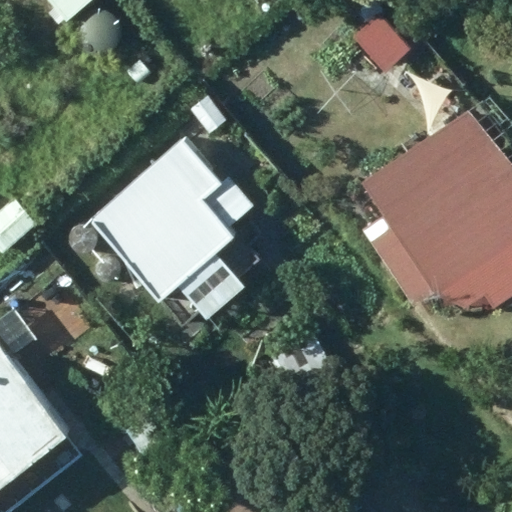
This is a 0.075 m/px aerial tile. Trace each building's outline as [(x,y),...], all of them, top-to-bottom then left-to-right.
[(96,0),(95,0),(44,0),(67,26),(96,0)] [(409,50),(379,14),(352,37),(384,73),(409,50)] [(511,166),(471,115),(362,187),(391,230),(371,243),(416,311),(432,299),(465,312),(486,299),(495,311),(511,299),(511,166)] [(86,224),(160,308),(232,245),(198,205),(221,184),(182,140),(86,224)] [(0,253),(2,256),(38,224),(14,200),(0,212),(0,253)] [(0,492),(67,442),(6,362),(34,341),(12,312),(0,320),(0,492)] [(304,338),(295,320),(281,327),(290,345),(304,338)] [(176,439),(157,412),(126,435),(144,462),(176,439)]
